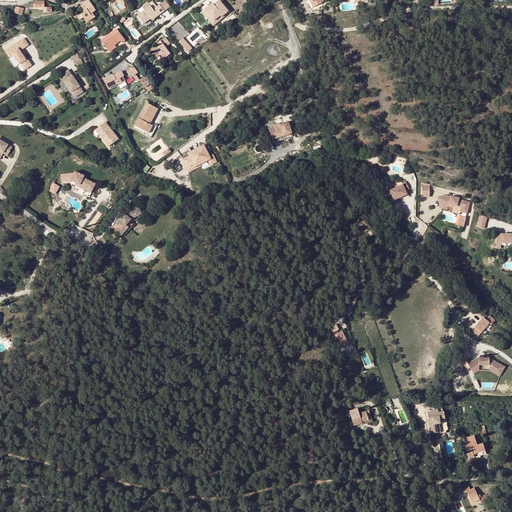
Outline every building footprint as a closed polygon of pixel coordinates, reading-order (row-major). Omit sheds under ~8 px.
[(92,12),(95,10),(94,8),(92,4),(89,1),(88,0),(82,0),(81,1),(83,4),(81,6),(84,10),(76,15),(79,20),(83,18),(85,20),(91,16),(90,14),(92,12)] [(43,10),(43,12),(49,12),(49,7),(43,7),(43,1),(34,1),(34,8),(39,8),(43,7),(43,10)] [(214,21),(220,16),(221,18),(228,12),(219,1),(214,5),(210,8),(209,7),(205,10),(208,14),(214,21)] [(160,4),(153,9),(150,6),(144,10),(137,15),(144,24),(151,19),(157,14),(158,16),(165,11),(160,4)] [(13,13),(21,15),(22,12),(22,10),(23,9),(15,7),(13,13)] [(91,16),(85,20),(87,23),(96,17),(92,12),(90,14),(91,16)] [(206,16),(214,24),(221,18),(220,16),(214,21),(208,14),(206,16)] [(108,50),(114,45),(120,41),(122,43),(125,41),(116,29),(101,40),(108,50)] [(162,58),(169,53),(166,48),(170,44),(165,37),(156,44),(157,45),(153,48),(152,46),(148,49),(154,57),(159,54),(160,55),(162,58)] [(24,38),(7,51),(13,59),(18,65),(20,64),(26,71),(33,65),(22,51),(29,46),(24,38)] [(179,42),(188,51),(192,47),(183,38),(179,42)] [(68,56),(74,64),(80,60),(74,51),(68,56)] [(137,73),(134,67),(127,72),(131,77),(135,75),(137,73)] [(81,89),(76,83),(74,80),(68,70),(59,76),(73,95),(81,89)] [(106,81),(105,82),(110,91),(119,85),(120,87),(127,83),(124,78),(125,77),(122,73),(115,77),(112,76),(106,81)] [(140,81),(145,89),(151,84),(146,77),(140,81)] [(82,92),(81,89),(73,95),(74,98),(82,92)] [(147,118),(150,120),(156,108),(147,103),(136,124),(150,131),(154,124),(149,121),(148,124),(145,122),(147,118)] [(109,147),(119,139),(105,122),(95,130),(109,147)] [(270,130),(272,136),(290,126),(288,123),(281,126),(280,124),(275,126),(275,128),(270,130)] [(290,126),(272,136),(273,141),(279,138),(280,141),(286,139),(285,137),(292,134),(290,126)] [(9,144),(0,139),(0,158),(0,159),(4,152),(9,144)] [(8,155),(13,147),(9,144),(4,152),(8,155)] [(167,146),(161,151),(164,155),(170,150),(167,146)] [(191,158),(185,161),(191,174),(204,168),(203,166),(210,162),(212,167),(219,163),(214,153),(210,155),(206,147),(189,155),(191,158)] [(75,183),(91,192),(95,185),(87,181),(85,177),(75,172),(74,174),(61,175),(62,182),(71,181),(73,176),(77,178),(75,183)] [(402,185),(385,193),(388,200),(392,198),(393,201),(406,195),(405,192),(409,190),(405,182),(401,183),(402,185)] [(55,196),(61,187),(54,183),(48,192),(55,196)] [(74,186),(90,194),(91,192),(75,183),(74,186)] [(449,196),(441,198),(443,207),(451,206),(455,207),(461,208),(460,212),(466,214),(469,203),(462,201),(462,199),(449,196)] [(112,229),(121,237),(129,227),(127,225),(132,219),(142,213),(139,207),(127,213),(124,217),(122,219),(121,218),(112,229)] [(134,222),(144,216),(142,213),(132,219),(134,222)] [(480,214),(476,226),(485,228),(488,216),(480,214)] [(129,227),(121,237),(123,238),(131,229),(129,227)] [(511,234),(508,234),(508,236),(506,237),(506,235),(501,235),(501,233),(495,233),(495,244),(501,244),(511,243),(511,234)] [(485,313),(470,330),(477,335),(487,322),(489,324),(493,320),(485,313)] [(332,328),(328,331),(331,339),(334,337),(339,349),(348,344),(342,331),(338,333),(337,331),(339,330),(336,325),(332,327),(332,328)] [(467,363),(472,372),(478,368),(478,364),(489,364),(489,368),(499,374),(504,365),(489,357),(477,357),(467,363)] [(354,426),(362,423),(361,422),(369,420),(366,411),(359,413),(358,409),(350,411),(354,426)] [(369,410),(366,411),(369,420),(361,422),(362,423),(362,425),(373,422),(369,410)] [(430,412),(426,413),(428,422),(430,422),(430,425),(429,425),(428,425),(430,435),(439,433),(440,433),(439,424),(440,424),(439,420),(445,419),(443,412),(442,412),(431,414),(430,412)] [(446,418),(445,419),(439,420),(440,424),(439,424),(440,433),(439,433),(440,434),(445,433),(446,431),(448,430),(446,418)] [(470,458),(474,457),(473,454),(485,451),(483,444),(477,445),(475,440),(465,443),(470,458)] [(474,487),(467,491),(473,503),(480,500),(481,503),(489,499),(489,500),(494,498),(492,493),(492,492),(492,491),(491,491),(490,491),(489,491),(489,492),(489,493),(481,496),(480,495),(479,494),(478,494),(477,495),(474,487)]
